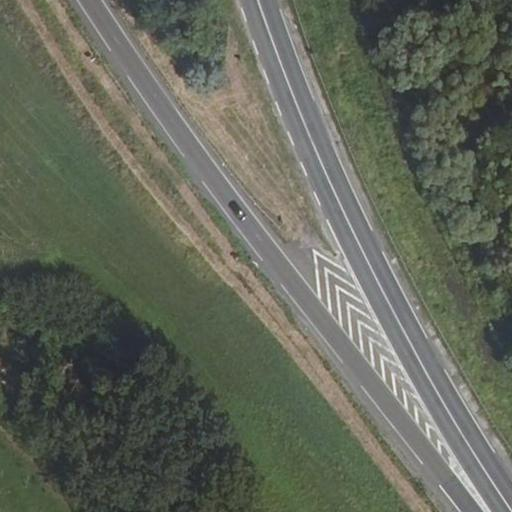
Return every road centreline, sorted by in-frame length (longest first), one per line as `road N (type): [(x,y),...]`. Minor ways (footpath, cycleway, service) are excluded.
road 1 (motorway): [(84,0),(232,211),(467,511)]
road 2 (primary): [(511,510),(440,398),(364,254),(257,0)]
